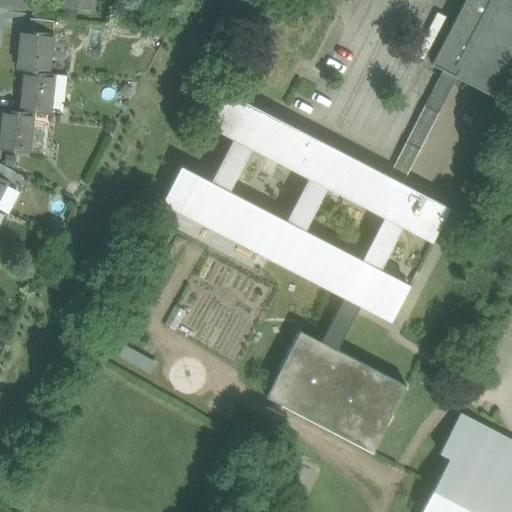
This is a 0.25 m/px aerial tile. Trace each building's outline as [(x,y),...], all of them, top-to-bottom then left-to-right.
[(64,0),(63,11),(94,14),(95,0),(64,0)] [(242,0),(234,0),(225,18),(239,25),(250,4),(242,0)] [(511,0),(464,0),(431,65),(432,65),(443,71),(456,78),(498,100),(498,99),(499,100),(511,74),(511,0)] [(56,22),(31,20),(30,31),(55,34),(56,22)] [(30,31),(23,31),(19,71),(25,72),(50,75),(55,34),(30,31)] [(387,178),(402,185),(456,78),(443,71),(387,178)] [(50,75),(25,72),(19,113),(34,114),(51,116),(56,75),(50,75)] [(387,178),(221,91),(220,92),(204,122),(205,122),(204,123),(234,139),(211,184),(227,192),(250,147),(310,178),(286,223),(302,231),(326,186),(385,217),(361,262),(377,270),(401,225),(431,241),(431,240),(432,240),(448,210),(447,209),(402,185),(387,178)] [(19,113),(3,111),(0,144),(0,150),(30,154),(34,114),(19,113)] [(14,172),(0,165),(0,178),(9,183),(14,172)] [(211,184),(181,169),(180,169),(164,199),(195,215),(193,219),(209,227),(211,223),(270,254),(268,258),(284,266),(286,262),(346,293),(320,339),(336,347),(362,301),(392,317),(408,287),(407,287),(407,286),(286,223),(211,184)] [(0,178),(0,200),(9,183),(0,178)] [(320,339),(298,328),(263,395),(369,451),(396,401),(404,384),(336,347),(320,339)] [(117,355),(152,373),(159,361),(124,343),(117,355)] [(511,445),(511,441),(459,414),(439,453),(449,458),(420,511),(511,511),(511,447),(511,445)]
